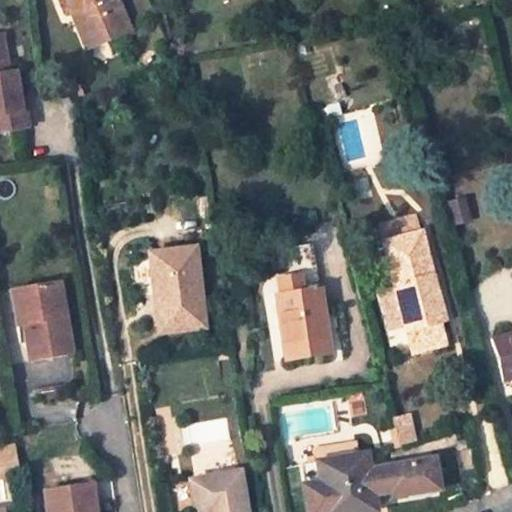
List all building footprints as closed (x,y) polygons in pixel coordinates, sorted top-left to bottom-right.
[(78,10),(92,46),(128,31),(115,0),(66,0),(71,12),(78,10)] [(71,12),(86,48),(92,46),(78,10),(71,12)] [(0,126),(26,123),(23,106),(20,106),(13,66),(8,67),(1,31),(0,30),(0,126)] [(444,320),(426,255),(421,235),(382,245),(405,330),(444,320)] [(205,328),(195,247),(149,252),(153,294),(163,293),(167,332),(205,328)] [(304,292),(301,275),(273,279),(285,360),(330,353),(318,289),(304,292)] [(27,319),(22,321),(29,356),(71,348),(57,277),(20,285),(27,319)] [(27,319),(20,285),(10,287),(17,322),(22,321),(27,319)] [(444,320),(405,330),(410,350),(449,340),(444,320)] [(511,332),(490,338),(502,381),(511,378),(511,332)] [(391,420),(396,447),(414,443),(408,416),(391,420)] [(315,461),(358,455),(355,444),(313,449),(315,461)] [(0,475),(20,473),(15,446),(0,448),(0,475)] [(366,453),(358,455),(315,461),(298,464),(306,511),(374,511),(372,497),(391,494),(392,499),(438,492),(433,461),(369,470),(366,453)] [(247,511),(240,471),(188,481),(193,511),(247,511)] [(95,511),(91,485),(45,492),(47,511),(95,511)]
